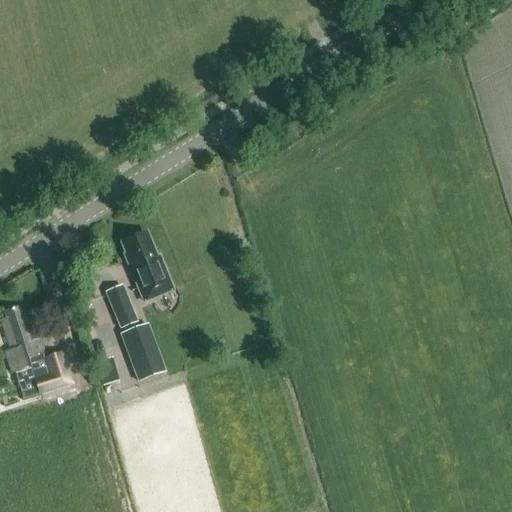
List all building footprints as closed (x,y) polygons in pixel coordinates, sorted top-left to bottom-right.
[(144,303),(172,292),(159,258),(155,260),(145,235),(123,244),(127,254),(124,255),(144,303)] [(137,323),(130,305),(124,289),(106,296),(120,329),(137,323)] [(46,358),(44,355),(30,311),(21,314),(19,309),(4,314),(6,321),(0,323),(10,351),(4,353),(10,374),(15,373),(23,401),(39,396),(73,385),(63,353),(46,358)] [(162,374),(144,327),(120,336),(138,383),(162,374)] [(104,384),(119,380),(113,358),(98,362),(104,384)]
